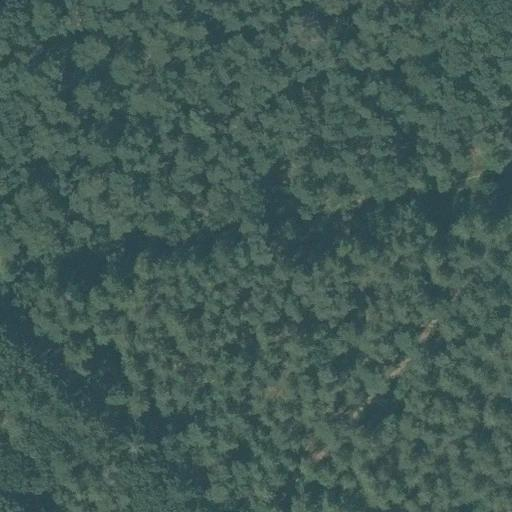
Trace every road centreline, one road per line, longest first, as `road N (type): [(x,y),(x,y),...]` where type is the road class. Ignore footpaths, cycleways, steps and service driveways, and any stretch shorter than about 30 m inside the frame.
road 1 (track): [(511,159),(0,272)]
road 2 (track): [(203,480),(0,320)]
